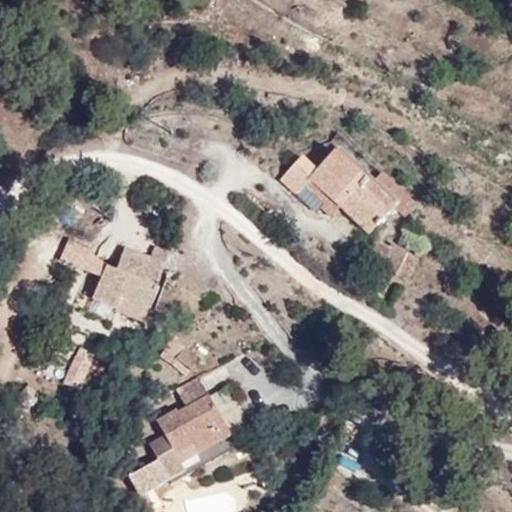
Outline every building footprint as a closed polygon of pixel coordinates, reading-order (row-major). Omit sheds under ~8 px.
[(343,152),(339,156),(374,190),(379,185),(343,152)] [(322,174),(306,159),(285,182),(305,201),(320,186),(345,210),(373,236),(399,210),(408,219),(419,208),(386,177),(379,185),(374,190),(339,156),(322,174)] [(320,186),(305,201),(320,215),(325,210),(336,220),(345,210),(320,186)] [(410,255),(393,245),(381,266),(399,275),(410,255)] [(143,321),(167,272),(126,252),(119,267),(108,262),(94,299),(110,306),(143,321)] [(143,321),(110,306),(108,311),(143,327),(143,321)] [(201,357),(174,340),(163,357),(190,374),(201,357)] [(90,351),(82,346),(66,383),(82,390),(94,363),(86,359),(90,351)] [(235,441),(205,385),(183,396),(191,413),(161,426),(168,442),(150,452),(158,465),(127,481),(137,500),(186,475),(180,463),(194,455),(198,462),(235,441)] [(214,391),(228,427),(243,421),(230,385),(214,391)]
